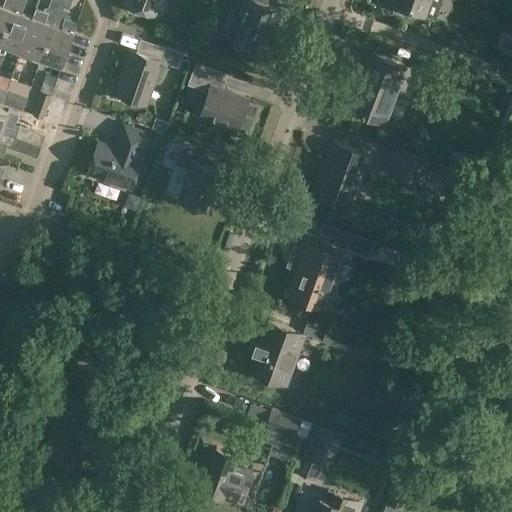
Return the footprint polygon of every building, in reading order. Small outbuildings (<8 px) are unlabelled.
[(15,0),(1,42),(0,45),(0,50),(6,53),(9,45),(21,49),(32,17),(22,13),(26,0),(15,0)] [(0,43),(1,42),(15,0),(4,0),(3,6),(0,5),(0,43)] [(125,0),(125,2),(128,3),(127,7),(129,11),(139,15),(143,13),(145,9),(157,14),(161,0),(125,0)] [(242,20),(235,39),(236,39),(247,43),(245,50),(258,54),(260,48),(263,49),(274,21),(277,22),(282,9),(269,5),(267,4),(256,0),(244,0),(238,19),(242,20)] [(390,0),(390,1),(394,2),(393,4),(395,5),(394,10),(408,15),(409,10),(424,16),(429,0),(390,0)] [(32,17),(21,49),(35,54),(33,60),(39,63),(41,56),(53,24),(58,10),(48,7),(47,11),(36,7),(35,10),(32,17)] [(41,56),(39,63),(47,65),(49,59),(62,64),(77,22),(78,21),(66,17),(67,14),(64,12),(58,10),(53,24),(41,56)] [(158,44),(153,57),(131,49),(116,93),(147,104),(162,61),(179,67),(184,53),(158,44)] [(347,106),(386,121),(398,86),(404,88),(412,67),(372,52),(359,89),(354,87),(347,106)] [(249,97),(221,87),(226,72),(196,62),(189,83),(209,90),(201,114),(239,127),(249,97)] [(7,88),(2,102),(23,110),(28,96),(27,96),(7,88)] [(42,91),(34,114),(35,114),(43,117),(52,94),(51,94),(50,94),(43,91),(42,91)] [(0,107),(0,130),(16,136),(19,127),(5,122),(9,110),(0,107)] [(396,134),(401,114),(392,112),(388,132),(396,134)] [(124,124),(116,148),(98,142),(88,172),(132,187),(143,157),(139,156),(147,132),(124,124)] [(19,126),(19,127),(16,136),(24,139),(28,129),(19,126)] [(0,130),(0,153),(4,155),(8,144),(12,146),(16,136),(0,130)] [(165,133),(159,131),(155,140),(162,142),(165,133)] [(24,139),(16,136),(12,146),(21,149),(24,139)] [(221,170),(204,164),(210,149),(183,140),(175,163),(189,168),(178,199),(207,209),(221,170)] [(315,192),(352,205),(370,154),(333,141),(315,192)] [(396,145),(387,170),(422,183),(431,158),(396,145)] [(340,228),(337,237),(334,243),(369,255),(374,240),(340,228)] [(342,257),(325,251),(315,247),(319,236),(300,229),(289,258),(301,263),(290,294),(325,306),(342,257)] [(450,266),(439,262),(436,270),(448,274),(450,266)] [(258,354),(252,371),(255,372),(287,383),(305,333),(304,333),(271,321),(267,320),(259,342),(257,341),(253,352),(258,354)] [(328,325),(323,339),(322,340),(347,349),(352,334),(328,325)] [(413,366),(409,378),(418,381),(423,369),(413,366)] [(86,421),(45,406),(35,434),(48,438),(44,452),(71,462),(86,421)] [(272,407),(266,424),(297,435),(297,434),(304,436),(307,437),(312,422),(303,419),(303,418),(272,407)] [(266,424),(261,439),(273,443),(269,453),(296,462),(304,436),(297,434),(297,435),(266,424)] [(18,428),(12,445),(23,449),(30,432),(18,428)] [(332,442),(313,435),(298,472),(317,480),(332,442)] [(238,455),(217,448),(202,488),(235,501),(242,483),(249,486),(254,474),(234,466),(238,455)] [(401,463),(394,480),(412,486),(418,469),(401,463)] [(186,471),(182,481),(193,485),(196,475),(186,471)] [(394,480),(387,501),(404,507),(412,486),(394,480)] [(469,494),(481,503),(487,495),(475,486),(469,494)] [(320,498),(314,511),(357,511),(362,502),(335,492),(331,502),(325,500),(320,498)] [(511,511),(511,501),(501,498),(496,511),(511,511)]
